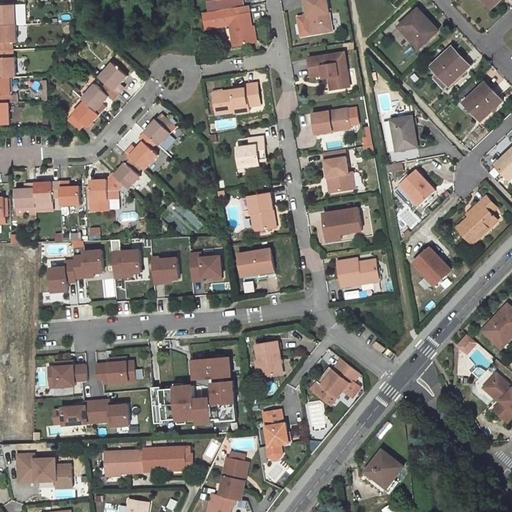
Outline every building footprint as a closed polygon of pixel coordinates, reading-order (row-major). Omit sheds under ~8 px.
[(303,0),(307,17),(309,16),(312,33),(331,30),(325,0),(303,0)] [(0,24),(17,24),(25,24),(24,4),(0,4),(0,24)] [(227,7),(227,8),(229,24),(233,45),(254,41),(248,4),(227,7)] [(227,7),(209,10),(211,21),(221,20),(228,24),(229,24),(227,8),(227,7)] [(419,7),(399,26),(419,47),(437,31),(425,18),(427,16),(419,7)] [(211,21),(209,10),(203,11),(206,27),(228,24),(221,20),(211,21)] [(307,17),(297,19),(300,35),(309,34),(312,33),(309,16),(307,17)] [(0,24),(0,50),(13,50),(13,42),(17,42),(17,24),(0,24)] [(470,65),(452,46),(431,65),(438,73),(434,77),(445,88),(449,85),(450,85),(470,65)] [(0,76),(11,77),(16,76),(16,57),(13,57),(13,50),(0,50),(0,76)] [(344,53),(311,59),(313,77),(326,75),(330,74),(330,78),(332,91),(350,87),(344,53)] [(113,62),(99,77),(107,84),(118,94),(123,89),(120,85),(121,83),(128,75),(113,62)] [(0,76),(0,102),(8,102),(8,94),(11,94),(11,77),(0,76)] [(486,82),(465,101),(482,120),(503,101),(486,82)] [(235,106),(247,104),(247,106),(260,104),(257,83),(246,84),(247,87),(214,93),(218,115),(236,111),(235,106)] [(102,89),(96,84),(82,99),(86,102),(100,115),(106,109),(102,105),(104,103),(110,97),(114,100),(118,94),(107,84),(102,89)] [(0,124),(10,124),(9,102),(8,102),(0,102),(0,124)] [(86,102),(68,120),(80,130),(86,125),(89,128),(100,115),(86,102)] [(348,108),(313,113),(316,133),(333,131),(332,128),(350,125),(348,108)] [(162,114),(145,132),(157,143),(160,145),(171,133),(169,130),(174,124),(162,114)] [(416,145),(411,116),(391,120),(385,121),(390,151),(416,145)] [(137,148),(135,150),(131,147),(126,152),(138,163),(145,169),(158,155),(151,148),(157,143),(145,132),(139,138),(144,141),(137,148)] [(235,149),(238,168),(258,164),(257,160),(257,159),(256,150),(262,149),(260,137),(247,139),(248,147),(235,149)] [(324,151),(328,176),(331,175),(333,191),(355,187),(352,172),(349,172),(345,148),(324,151)] [(510,179),(511,176),(511,150),(496,165),(510,179)] [(126,162),(119,170),(118,169),(113,174),(124,185),(129,189),(141,176),(133,168),(138,163),(126,152),(121,158),(126,162)] [(402,163),(387,166),(388,173),(404,170),(402,163)] [(435,190),(416,170),(400,184),(420,205),(435,190)] [(108,179),(90,180),(92,201),(110,200),(109,191),(119,191),(124,185),(113,174),(108,179)] [(61,181),(35,182),(36,202),(54,202),(54,198),(62,198),(61,181)] [(71,187),(68,187),(68,181),(61,181),(62,198),(62,205),(82,204),(81,186),(71,187)] [(28,189),(25,189),(16,189),(16,207),(37,206),(36,202),(35,182),(28,183),(28,189)] [(250,197),(255,231),(274,228),(271,212),(275,211),(272,193),(250,197)] [(458,227),(472,242),(497,219),(491,213),(496,207),(486,196),(480,202),(482,204),(458,227)] [(324,212),(328,235),(341,233),(361,229),(357,207),(324,212)] [(451,270),(430,247),(414,262),(435,285),(451,270)] [(141,248),(113,251),(116,276),(124,275),(124,272),(133,271),(143,270),(141,248)] [(257,273),(261,272),(261,269),(273,267),(270,248),(240,253),(243,275),(257,273)] [(75,255),(75,259),(77,277),(88,276),(87,272),(94,271),(105,270),(104,249),(85,250),(85,254),(75,255)] [(201,251),(190,252),(193,279),(204,278),(203,276),(214,275),(222,274),(221,255),(202,256),(201,251)] [(161,255),(152,256),(154,282),(163,281),(163,278),(171,278),(180,277),(178,256),(161,258),(161,255)] [(67,266),(51,267),(53,290),(69,289),(69,281),(77,280),(77,277),(75,259),(67,260),(67,266)] [(341,285),(378,279),(375,263),(358,265),(357,261),(357,259),(337,262),(341,285)] [(258,275),(274,273),(273,267),(261,269),(261,272),(257,273),(258,275)] [(511,307),(507,304),(483,331),(497,343),(510,329),(511,330),(511,307)] [(511,330),(510,329),(497,343),(502,348),(511,336),(511,330)] [(463,344),(471,351),(478,343),(470,336),(463,344)] [(255,344),(260,376),(282,373),(277,341),(255,344)] [(395,355),(386,348),(383,353),(392,359),(395,355)] [(236,376),(235,355),(195,358),(196,379),(236,376)] [(110,361),(97,363),(99,379),(111,378),(111,381),(136,379),(134,359),(129,360),(119,360),(119,356),(109,357),(110,361)] [(332,405),(344,390),(347,393),(362,372),(344,358),(334,370),(317,392),(332,405)] [(56,365),(50,366),(52,386),(77,384),(76,381),(89,380),(88,363),(75,364),(75,359),(65,360),(66,365),(56,365)] [(331,367),(313,389),(317,392),(334,370),(331,367)] [(496,373),(484,387),(500,402),(503,399),(489,387),(499,375),(496,373)] [(507,421),(511,415),(511,386),(499,375),(489,387),(503,399),(500,402),(494,409),(507,421)] [(217,403),(241,402),(240,379),(216,380),(217,403)] [(200,396),(200,384),(169,385),(170,399),(178,398),(179,420),(201,419),(202,424),(217,423),(216,395),(200,396)] [(95,398),(97,419),(112,418),(112,423),(131,422),(130,401),(120,402),(111,403),(111,400),(111,397),(95,398)] [(97,419),(95,398),(86,399),(87,403),(64,405),(65,422),(97,419)] [(279,443),(288,441),(285,421),(282,422),(280,409),(263,411),(268,445),(266,445),(267,454),(272,458),(277,457),(281,452),(279,443)] [(150,450),(113,451),(113,473),(153,472),(153,471),(194,470),(193,453),(191,454),(190,446),(158,448),(157,445),(151,445),(152,448),(149,448),(150,450)] [(404,467),(385,451),(377,461),(375,460),(366,471),(387,488),(404,467)] [(37,452),(20,452),(21,480),(58,479),(58,486),(74,485),(74,463),(58,463),(58,456),(38,457),(37,452)] [(213,494),(208,511),(230,511),(232,506),(234,507),(235,499),(241,500),(245,481),(243,480),(247,462),(228,458),(220,495),(213,494)] [(148,511),(150,503),(130,500),(128,511),(148,511)]
